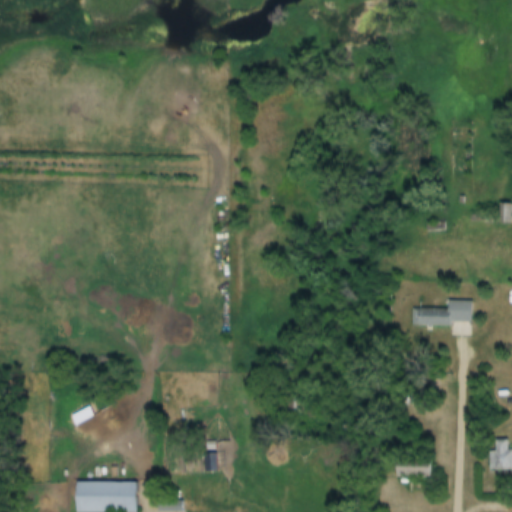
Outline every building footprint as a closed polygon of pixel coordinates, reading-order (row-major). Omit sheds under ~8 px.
[(511,223),(511,202),(499,202),(499,223),(511,223)] [(411,308),(411,324),(471,324),(471,300),(447,300),(447,308),(411,308)] [(489,451),(489,469),(511,468),(511,449),(507,449),(507,439),(495,439),(495,451),(489,451)] [(203,454),(203,473),(216,473),(216,454),(203,454)] [(395,477),(429,477),(429,460),(395,460),(395,477)] [(75,482),(75,511),(136,511),(136,482),(75,482)]
